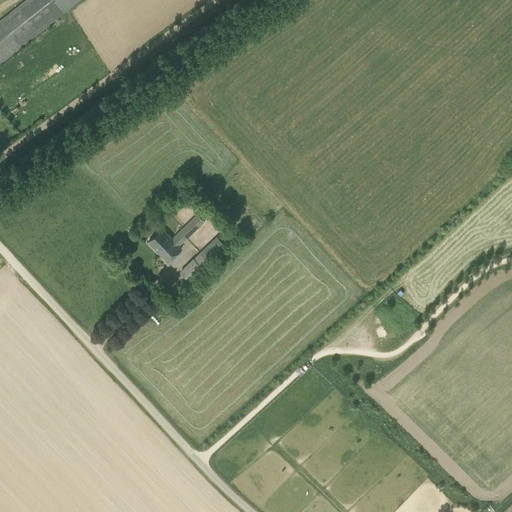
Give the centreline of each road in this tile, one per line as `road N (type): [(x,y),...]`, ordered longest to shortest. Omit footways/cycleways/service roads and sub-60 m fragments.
road 1 (track): [(199,462),(309,360),(326,351),(399,351),(479,272),(511,259)]
road 2 (unclassified): [(251,511),(0,246)]
